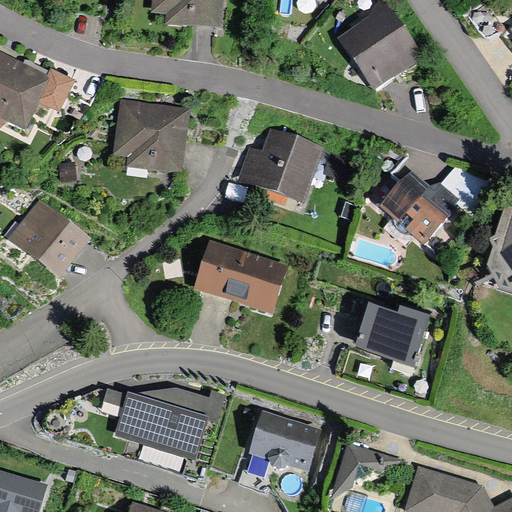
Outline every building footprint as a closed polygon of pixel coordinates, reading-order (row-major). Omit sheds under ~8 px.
[(64,0),(62,13),(102,18),(104,0),(64,0)] [(224,0),(151,0),(150,12),(164,14),(163,22),(222,28),(224,0)] [(423,55),(387,1),(338,34),(374,88),(423,55)] [(42,84),(0,61),(0,125),(16,134),(42,84)] [(185,116),(119,106),(111,156),(122,158),(121,169),(176,177),(185,116)] [(249,154),(239,184),(299,204),(316,151),(269,136),(262,158),(249,154)] [(353,162),(331,154),(324,175),(345,182),(353,162)] [(58,183),(71,182),(70,166),(57,167),(58,183)] [(396,190),(386,181),(370,204),(417,250),(452,209),(467,221),(483,179),(453,171),(432,196),(408,176),(396,190)] [(34,206),(5,247),(53,280),(82,240),(34,206)] [(511,217),(507,212),(488,272),(503,296),(511,291),(511,217)] [(279,270),(205,249),(191,294),(266,315),(279,270)] [(366,309),(352,354),(410,372),(427,318),(396,308),(394,317),(366,309)] [(205,402),(171,391),(138,404),(101,393),(95,414),(117,421),(110,441),(185,465),(201,418),(214,422),(222,398),(207,393),(205,402)] [(280,476),(286,467),(303,473),(316,433),(262,416),(248,461),(261,465),(262,474),(273,476),(280,476)] [(342,450),(328,501),(395,465),(342,450)] [(490,510),(475,488),(415,470),(401,511),(511,511),(511,500),(511,499),(490,510)] [(0,478),(0,511),(32,511),(39,490),(0,478)]
